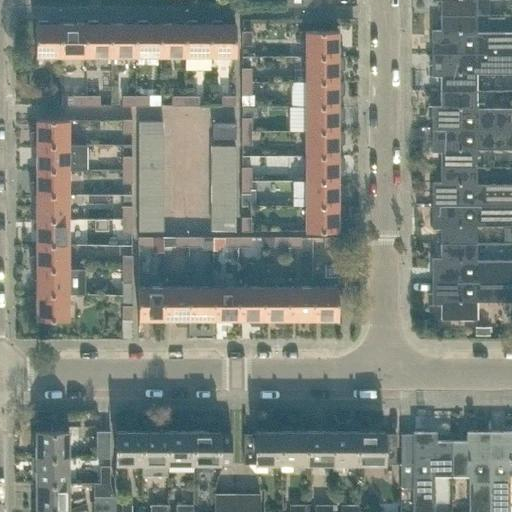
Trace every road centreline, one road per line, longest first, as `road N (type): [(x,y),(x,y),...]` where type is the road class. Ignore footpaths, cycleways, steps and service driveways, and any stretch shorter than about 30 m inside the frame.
road 1 (residential): [(387,372),(0,376)]
road 2 (residential): [(387,372),(386,0)]
road 3 (residential): [(511,371),(387,372)]
